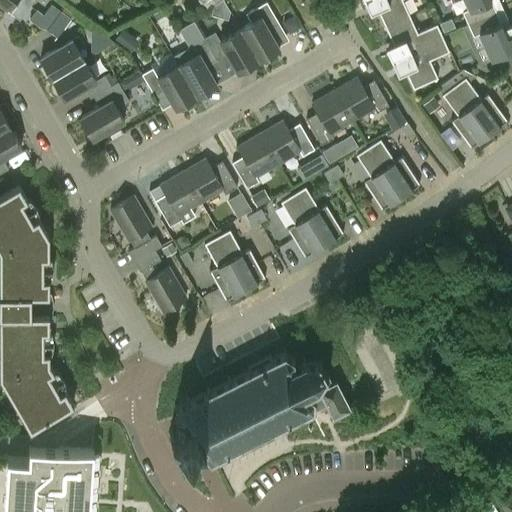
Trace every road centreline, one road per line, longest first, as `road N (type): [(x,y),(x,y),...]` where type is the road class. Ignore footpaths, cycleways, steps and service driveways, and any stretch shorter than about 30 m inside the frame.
road 1 (residential): [(157,355),(173,357),(313,286),(511,150)]
road 2 (residential): [(88,193),(351,46)]
road 3 (residential): [(274,511),(301,492),(452,473),(511,441)]
road 4 (residential): [(157,355),(142,344),(89,248),(88,193)]
road 5 (residential): [(203,511),(174,487),(140,420),(157,355)]
road 6 (residential): [(88,193),(0,46)]
